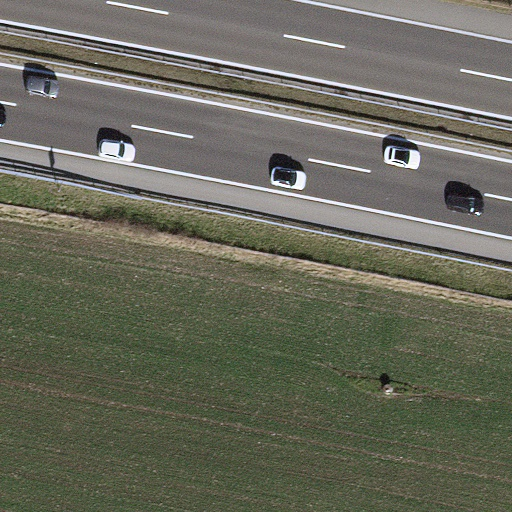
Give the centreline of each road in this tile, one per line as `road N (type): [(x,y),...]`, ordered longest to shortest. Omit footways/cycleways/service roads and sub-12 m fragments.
road 1 (motorway): [(0,104),(511,201)]
road 2 (motorway): [(511,79),(103,0)]
